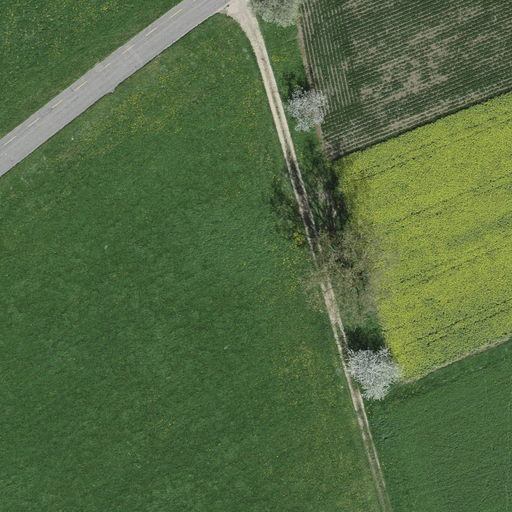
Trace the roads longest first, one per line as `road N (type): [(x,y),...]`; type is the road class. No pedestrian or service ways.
road 1 (track): [(387,511),(269,81),(238,0)]
road 2 (tertiary): [(0,162),(210,0)]
